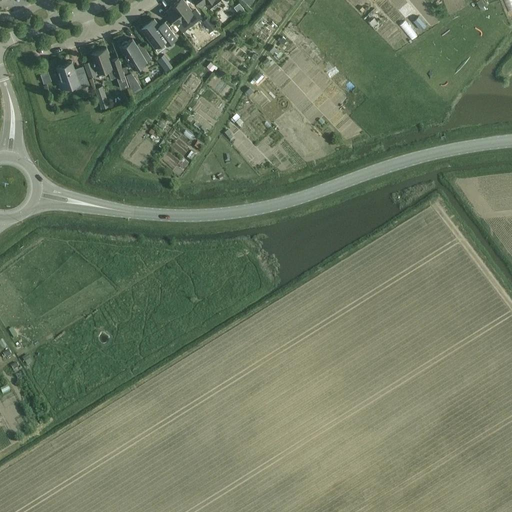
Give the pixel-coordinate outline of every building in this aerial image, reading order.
[(167,11),(174,19),(177,24),(182,21),(193,12),(184,0),(178,0),(170,6),(171,7),(167,11)] [(196,0),(201,6),(204,4),(209,9),(220,0),(196,0)] [(208,16),(203,20),(210,30),(216,27),(208,16)] [(419,16),(414,21),(421,29),(426,25),(419,16)] [(141,28),(155,47),(163,41),(166,44),(177,37),(165,21),(160,26),(154,19),(141,28)] [(174,22),(170,25),(175,31),(179,28),(174,22)] [(122,45),(121,45),(125,52),(124,53),(133,69),(151,58),(144,47),(139,50),(132,38),(128,41),(126,41),(122,43),(122,45)] [(97,51),(92,53),(94,60),(93,60),(94,62),(95,62),(96,65),(98,72),(99,71),(101,72),(102,72),(105,71),(106,69),(107,68),(108,68),(109,72),(111,78),(117,76),(117,77),(121,88),(129,86),(125,74),(118,57),(111,60),(108,52),(106,48),(97,51)] [(163,54),(156,59),(165,71),(172,65),(163,54)] [(91,60),(84,63),(89,77),(97,74),(91,60)] [(62,78),(58,79),(61,88),(75,83),(76,88),(89,84),(84,70),(76,73),(72,61),(57,66),(62,78)] [(134,77),(130,80),(137,90),(142,88),(134,77)] [(102,85),(94,87),(98,97),(101,108),(110,105),(102,85)] [(250,87),(245,91),(248,95),(253,90),(250,87)]
